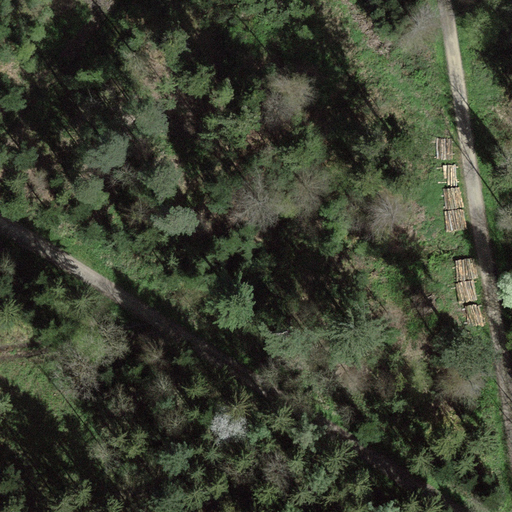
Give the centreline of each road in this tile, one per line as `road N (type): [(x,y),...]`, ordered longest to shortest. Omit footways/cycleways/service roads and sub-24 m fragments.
road 1 (track): [(433,511),(0,240)]
road 2 (track): [(511,449),(442,0)]
